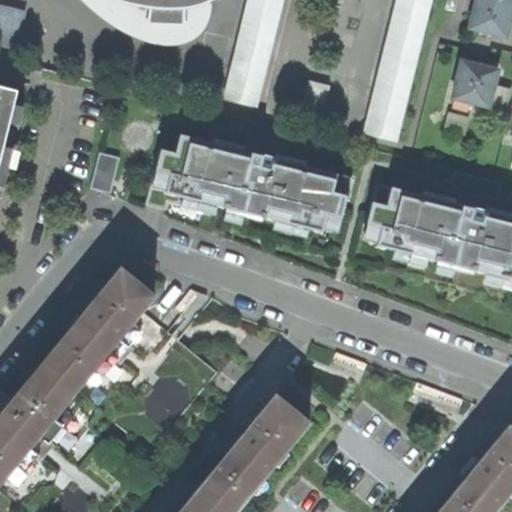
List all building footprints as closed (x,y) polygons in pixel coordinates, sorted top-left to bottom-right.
[(80,0),(81,1),(97,15),(117,29),(137,39),(156,45),(174,46),(191,41),(206,28),(210,15),(210,3),(213,0),(80,0)] [(280,0),(246,0),(222,97),(254,105),(280,0)] [(429,0),(396,0),(364,134),(394,141),(429,0)] [(511,0),(477,0),(471,27),(506,36),(511,8),(511,0)] [(0,14),(0,41),(14,45),(21,14),(1,10),(0,14)] [(488,108),(498,71),(479,66),(462,62),(452,98),(488,108)] [(310,105),(325,106),(327,82),(312,81),(310,105)] [(0,152),(14,93),(0,89),(0,152)] [(290,131),(242,119),(239,132),(248,137),(255,141),(262,143),(270,144),(278,145),(287,144),(290,131)] [(175,154),(159,151),(145,205),(167,210),(168,203),(181,206),(183,198),(227,209),(226,212),(261,221),(262,218),(323,233),(327,215),(342,218),(352,178),(306,166),(307,162),(275,154),(274,159),(261,155),(260,156),(243,152),(244,147),(213,139),(212,143),(181,135),(175,154)] [(119,157),(99,153),(90,188),(110,193),(119,157)] [(498,197),(501,183),(454,171),(450,185),(459,190),(466,193),(473,195),(482,197),(490,197),(498,197)] [(423,196),(377,184),(367,225),(381,228),(377,246),(437,262),(436,264),(472,274),(473,271),(511,280),(511,213),(486,207),(485,211),(472,208),(472,209),(454,204),(456,199),(424,191),(423,196)] [(0,486),(152,300),(118,272),(84,314),(71,330),(6,410),(0,417),(0,486)] [(65,326),(71,330),(84,314),(78,309),(71,318),(65,326)] [(235,511),(308,425),(275,399),(247,433),(241,427),(234,435),(241,440),(229,455),(222,450),(219,453),(226,459),(181,511),(235,511)] [(460,486),(438,511),(492,511),(511,487),(511,432),(507,428),(478,463),(472,458),(466,464),(473,470),(460,486)] [(228,442),(222,450),(229,455),(241,440),(234,435),(228,442)] [(459,474),(453,480),(460,486),(473,470),(466,464),(459,474)]
